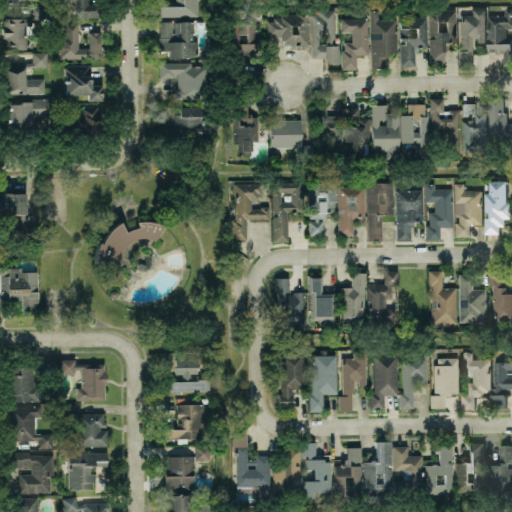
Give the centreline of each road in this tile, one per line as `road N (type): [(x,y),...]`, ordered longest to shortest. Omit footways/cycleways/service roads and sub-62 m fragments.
road 1 (residential): [(257,348),(254,277),(266,259),(511,253)]
road 2 (residential): [(511,424),(282,426),(260,407),(257,348)]
road 3 (residential): [(53,340),(129,346),(139,368),(141,511)]
road 4 (residential): [(511,82),(285,84)]
road 5 (residential): [(133,0),(134,134),(108,163),(56,164)]
